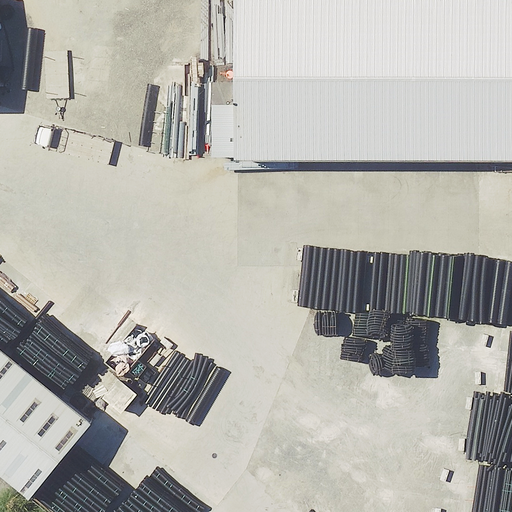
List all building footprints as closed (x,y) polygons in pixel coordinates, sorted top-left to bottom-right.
[(0,0),(0,38),(160,47),(162,0),(0,0)] [(240,167),(440,168),(439,204),(489,204),(489,168),(511,167),(511,4),(240,3),(240,167)] [(119,100),(95,99),(93,141),(117,142),(119,100)] [(423,280),(380,275),(355,511),(396,511),(410,376),(444,380),(454,286),(423,283),(423,280)] [(140,363),(194,404),(191,408),(213,425),(242,388),(220,371),(212,381),(158,340),(140,363)] [(0,494),(43,442),(0,407),(0,494)] [(164,511),(102,462),(61,511),(164,511)] [(511,511),(511,471),(492,469),(486,511),(511,511)]
